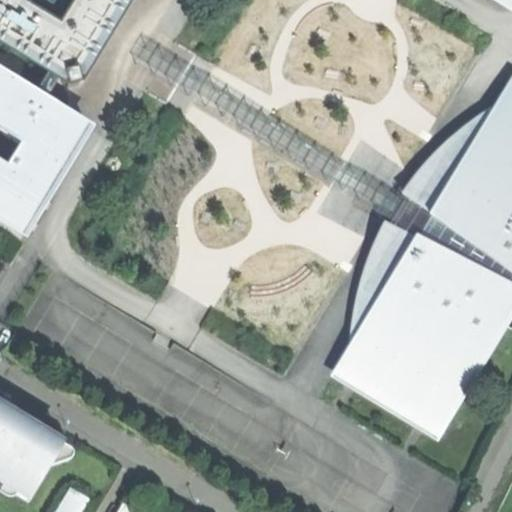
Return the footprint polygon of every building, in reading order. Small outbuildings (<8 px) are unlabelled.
[(0,0),(0,38),(49,68),(61,76),(63,77),(66,89),(80,86),(78,74),(120,0),(0,0)] [(511,0),(489,0),(511,13),(511,0)] [(132,62),(386,220),(403,193),(341,156),(273,116),(144,43),(132,62)] [(48,100),(61,76),(49,68),(35,92),(0,69),(0,224),(26,240),(94,128),(48,100)] [(331,377),(437,441),(511,312),(511,83),(508,81),(494,105),(488,114),(488,118),(443,191),(440,191),(426,214),(427,218),(416,238),(413,239),(398,263),(399,266),(350,345),(331,377)] [(354,309),(350,345),(399,266),(398,263),(413,239),(416,238),(427,218),(426,214),(440,191),(443,191),(488,118),(488,114),(494,105),(472,120),(457,131),(442,144),(420,169),(403,193),(386,220),(372,245),(361,272),(354,309)] [(0,483),(30,502),(64,446),(18,418),(0,406),(0,483)] [(82,511),(90,496),(71,486),(57,511),(82,511)]
